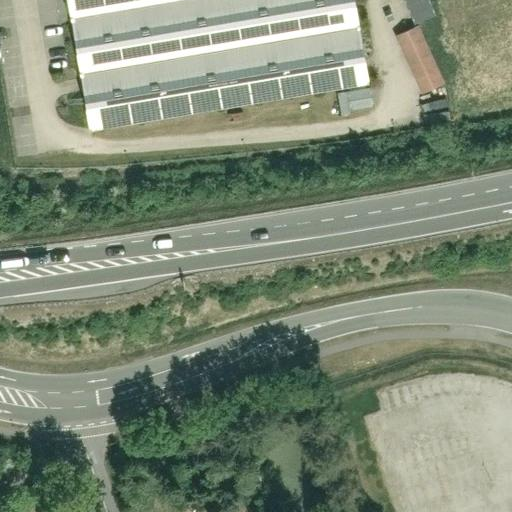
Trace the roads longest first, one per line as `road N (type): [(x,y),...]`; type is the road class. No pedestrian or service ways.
road 1 (primary): [(0,272),(511,196)]
road 2 (secondary): [(78,400),(340,320),(457,305),(511,314)]
road 3 (track): [(392,90),(354,109),(83,139),(39,122)]
